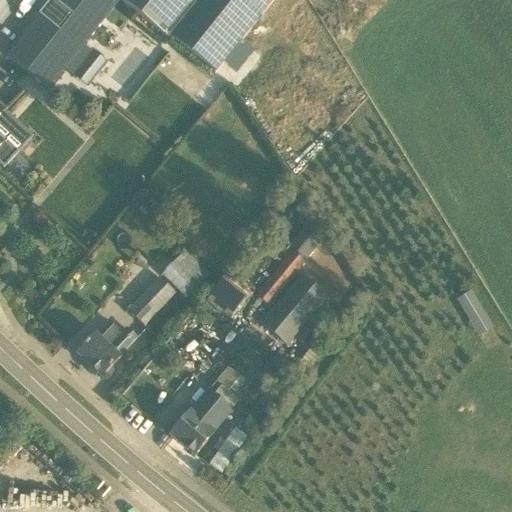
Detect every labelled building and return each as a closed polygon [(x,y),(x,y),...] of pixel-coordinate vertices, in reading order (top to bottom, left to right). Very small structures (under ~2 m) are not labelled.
[(47,89),(119,1),(117,0),(59,0),(56,4),(52,1),(7,57),(47,89)] [(117,0),(119,1),(164,37),(165,35),(215,74),(274,0),(117,0)] [(93,51),(80,67),(95,78),(107,63),(93,51)] [(0,165),(3,168),(19,152),(0,134),(0,114),(3,112),(0,108),(0,165)] [(294,247),(256,297),(268,306),(314,252),(318,255),(329,241),(331,239),(325,234),(308,222),(291,244),(294,247)] [(283,246),(272,239),(263,254),(274,261),(283,246)] [(185,251),(161,276),(185,299),(209,274),(185,251)] [(302,277),(261,327),(286,347),(327,298),(302,277)] [(176,294),(160,279),(128,311),(144,328),(176,294)] [(225,283),(208,303),(226,319),(243,299),(225,283)] [(471,290),(456,300),(478,336),(493,327),(471,290)] [(76,356),(101,379),(121,360),(118,357),(131,344),(115,328),(102,341),(97,334),(76,356)] [(260,363),(271,378),(285,367),(274,352),(260,363)] [(228,368),(216,382),(228,392),(240,377),(228,368)] [(282,383),(273,397),(284,404),(293,390),(282,383)] [(195,457),(213,435),(214,434),(213,434),(232,411),(208,392),(190,414),(170,437),(195,457)] [(234,430),(209,466),(221,476),(247,439),(234,430)]
